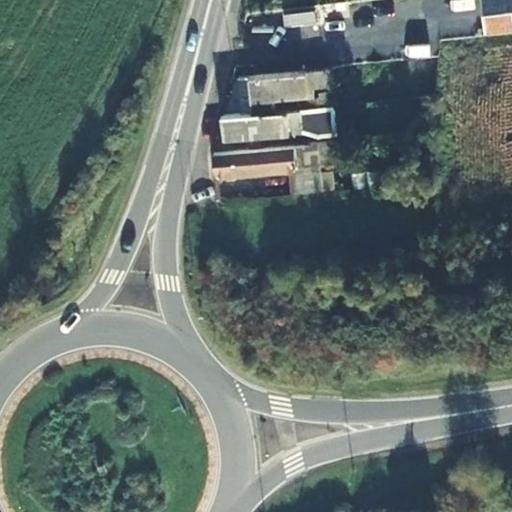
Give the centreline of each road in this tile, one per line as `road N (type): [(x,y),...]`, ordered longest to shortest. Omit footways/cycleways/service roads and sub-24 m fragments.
road 1 (secondary): [(234,511),(261,481),(316,451),(511,409)]
road 2 (secondary): [(511,393),(333,411),(221,391)]
road 3 (tertiary): [(172,147),(112,275),(62,335)]
road 4 (tertiary): [(194,361),(166,282),(172,147)]
road 5 (tertiary): [(172,147),(209,0)]
road 6 (secondary): [(194,361),(118,328),(62,335)]
road 7 (secondary): [(232,511),(239,439),(221,391)]
